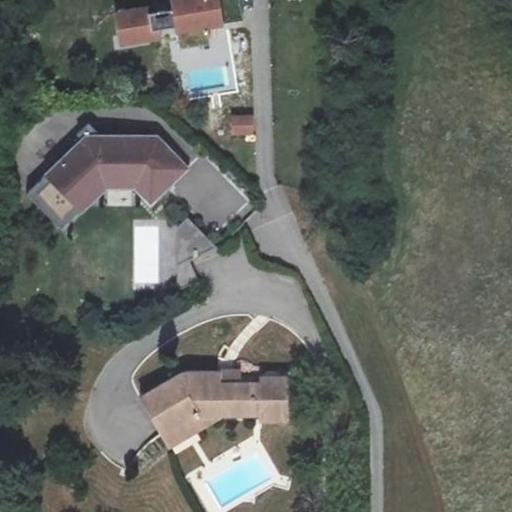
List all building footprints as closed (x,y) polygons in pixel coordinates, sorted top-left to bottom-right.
[(241,0),(176,0),(177,2),(159,2),(158,0),(118,0),(120,30),(177,28),(179,43),(210,38),(207,19),(244,13),(241,0)] [(230,135),(254,136),(254,115),(230,115),(230,135)] [(133,182),(150,198),(169,179),(162,172),(178,156),(155,133),(146,142),(140,135),(106,135),(104,137),(89,122),(79,133),(84,138),(29,193),(65,229),(113,182),(133,182)] [(178,156),(162,172),(169,179),(185,163),(178,156)] [(164,264),(177,264),(178,215),(165,215),(164,264)] [(191,255),(210,253),(208,224),(178,226),(181,271),(192,270),(191,255)] [(204,408),(231,410),(266,412),(265,421),(291,421),(293,375),(265,374),(266,382),(224,380),(224,370),(186,370),(144,392),(164,428),(204,408)] [(171,442),(231,410),(204,408),(164,428),(171,442)]
